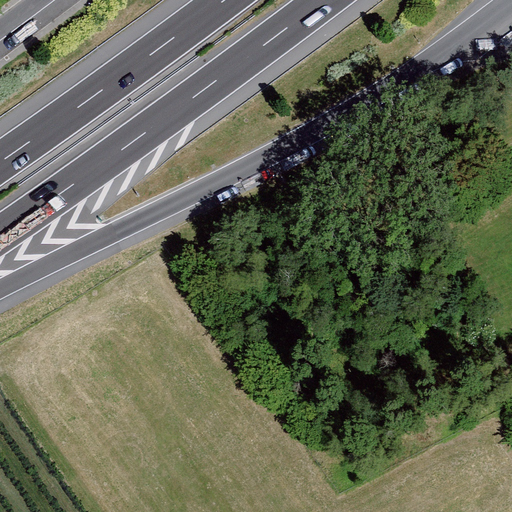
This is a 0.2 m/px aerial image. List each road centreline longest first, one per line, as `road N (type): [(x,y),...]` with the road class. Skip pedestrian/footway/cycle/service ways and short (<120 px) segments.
road 1 (motorway): [(0,235),(325,0)]
road 2 (motorway): [(223,0),(0,160)]
